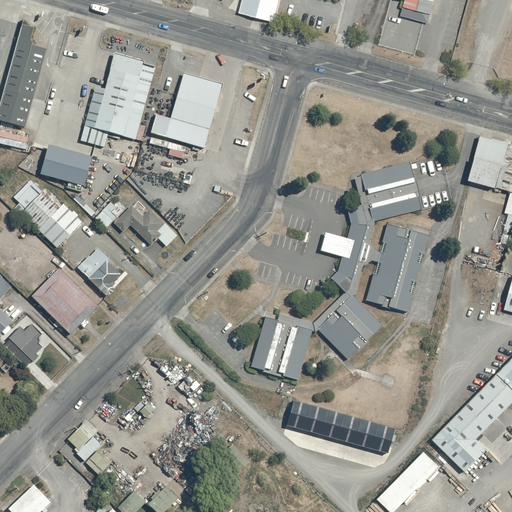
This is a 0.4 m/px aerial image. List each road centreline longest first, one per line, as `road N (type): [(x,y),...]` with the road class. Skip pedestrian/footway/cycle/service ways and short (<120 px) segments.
road 1 (unclassified): [(0,466),(244,219),(295,56)]
road 2 (trunk): [(295,56),(511,117)]
road 3 (trunk): [(98,0),(295,56)]
